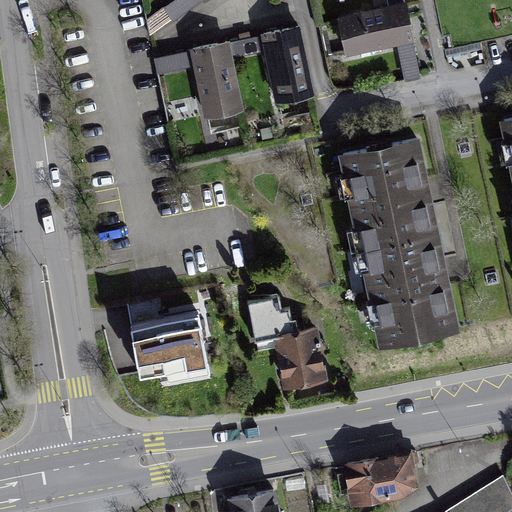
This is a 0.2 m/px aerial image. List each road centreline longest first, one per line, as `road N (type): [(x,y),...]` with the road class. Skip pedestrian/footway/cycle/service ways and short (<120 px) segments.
road 1 (residential): [(11,0),(75,465)]
road 2 (primary): [(511,396),(75,465)]
road 3 (residential): [(301,0),(329,112),(511,73)]
